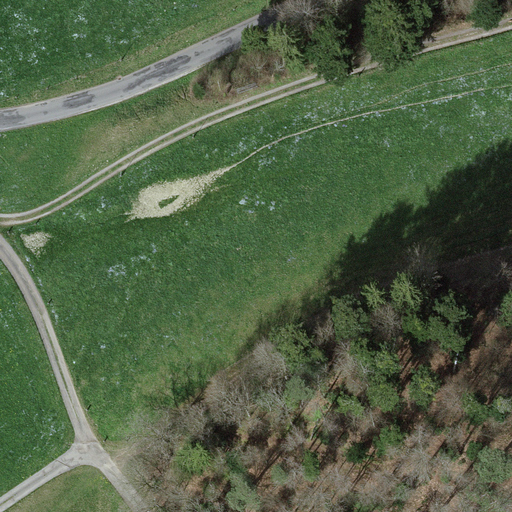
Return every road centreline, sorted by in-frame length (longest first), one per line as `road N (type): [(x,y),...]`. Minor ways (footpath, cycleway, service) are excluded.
road 1 (track): [(0,221),(65,202),(173,138),(252,104),(511,25)]
road 2 (unclassified): [(314,0),(134,86),(0,122)]
road 3 (track): [(131,511),(88,450),(29,299),(0,250)]
